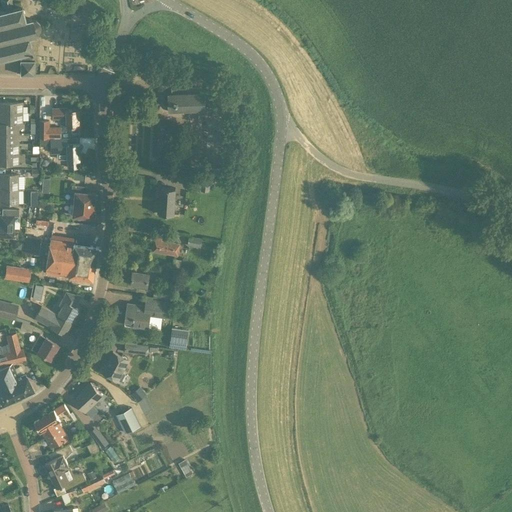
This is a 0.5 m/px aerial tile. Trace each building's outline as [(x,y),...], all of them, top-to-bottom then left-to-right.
[(0,0),(3,10),(13,8),(11,0),(0,0)] [(39,29),(39,27),(39,25),(38,23),(37,22),(36,21),(34,20),(33,19),(32,19),(31,20),(30,18),(24,20),(20,6),(13,8),(3,10),(0,10),(0,57),(18,53),(20,60),(19,60),(19,74),(33,74),(33,60),(32,60),(29,51),(31,50),(28,36),(34,35),(34,34),(35,33),(36,33),(37,32),(38,31),(39,29)] [(205,107),(211,107),(210,92),(204,92),(204,91),(199,92),(199,88),(174,88),(174,86),(174,76),(159,76),(160,86),(169,86),(169,90),(168,90),(168,111),(170,111),(170,109),(205,108),(205,107)] [(0,112),(22,113),(22,102),(0,102),(0,112)] [(67,126),(79,126),(78,109),(67,110),(67,108),(52,108),(53,118),(67,118),(67,126)] [(0,123),(18,123),(22,123),(22,113),(0,112),(0,123)] [(40,118),(40,136),(61,136),(61,125),(50,125),(50,118),(40,118)] [(0,133),(18,133),(18,123),(0,123),(0,133)] [(0,143),(18,143),(18,133),(0,133),(0,143)] [(80,159),(82,159),(82,153),(80,153),(79,144),(67,145),(67,138),(51,138),(51,152),(67,151),(67,160),(68,160),(68,168),(80,167),(79,159),(80,159)] [(0,153),(18,153),(18,143),(0,143),(0,153)] [(18,153),(0,153),(0,163),(18,164),(18,153)] [(19,164),(36,164),(36,154),(20,154),(19,164)] [(210,167),(210,175),(224,175),(224,167),(210,167)] [(0,186),(17,187),(17,174),(0,174),(0,186)] [(186,177),(185,185),(200,187),(201,179),(186,177)] [(201,191),(209,192),(210,181),(203,179),(201,191)] [(70,203),(74,203),(95,205),(96,193),(84,192),(85,186),(72,185),(70,203)] [(20,187),(17,187),(0,186),(0,204),(20,204),(20,187)] [(174,214),(175,188),(161,187),(160,204),(158,204),(157,213),(174,214)] [(94,218),(95,205),(74,203),(73,216),(94,218)] [(0,236),(11,237),(12,216),(17,217),(17,209),(1,209),(3,209),(3,215),(0,217),(0,236)] [(49,255),(96,263),(99,246),(90,245),(91,236),(77,234),(75,243),(51,239),(49,255)] [(201,246),(203,237),(190,235),(188,244),(201,246)] [(177,255),(179,244),(161,241),(161,238),(155,237),(152,250),(177,255)] [(96,263),(49,255),(46,271),(94,279),(96,263)] [(6,264),(4,276),(27,279),(28,267),(6,264)] [(156,281),(156,275),(149,274),(149,273),(133,270),(131,284),(147,287),(148,279),(156,281)] [(37,301),(41,291),(34,288),(29,298),(37,301)] [(154,297),(165,298),(166,290),(155,289),(154,297)] [(61,306),(57,314),(69,321),(76,308),(73,307),(79,296),(66,291),(58,304),(61,306)] [(146,297),(145,306),(128,304),(125,320),(132,321),(132,325),(148,328),(150,314),(165,316),(168,300),(146,297)] [(0,298),(0,313),(15,317),(18,303),(0,298)] [(69,321),(57,314),(40,304),(33,317),(63,333),(69,321)] [(31,332),(33,324),(21,321),(19,329),(31,332)] [(172,327),(170,339),(186,341),(188,329),(172,327)] [(0,364),(4,364),(11,362),(25,359),(22,348),(20,349),(16,333),(7,335),(11,351),(7,352),(2,353),(0,346),(0,364)] [(48,359),(57,344),(39,333),(30,348),(48,359)] [(125,343),(124,351),(147,353),(148,346),(136,345),(136,344),(125,343)] [(113,352),(106,365),(105,364),(102,370),(103,370),(102,372),(118,380),(129,360),(113,352)] [(18,376),(11,362),(0,367),(0,398),(2,403),(32,389),(25,373),(18,376)] [(75,400),(82,408),(85,412),(103,396),(90,383),(81,392),(82,393),(75,400)] [(130,391),(136,401),(146,394),(139,385),(130,391)] [(74,419),(67,408),(64,403),(55,409),(54,408),(34,421),(40,431),(42,431),(52,447),(63,440),(64,441),(69,438),(58,421),(64,417),(68,422),(74,419)] [(117,414),(126,433),(140,426),(132,408),(117,414)] [(90,419),(98,424),(104,415),(96,410),(90,419)] [(45,462),(51,475),(69,466),(65,458),(72,451),(69,444),(48,454),(51,459),(45,462)] [(190,470),(186,463),(180,465),(184,473),(190,470)] [(51,475),(56,487),(62,484),(65,489),(59,491),(60,494),(66,491),(65,489),(86,480),(83,473),(72,474),(69,466),(51,475)] [(129,474),(112,480),(116,491),(133,485),(129,474)] [(106,482),(103,475),(81,486),(84,492),(106,482)] [(69,491),(61,494),(65,503),(73,500),(69,491)] [(100,511),(107,508),(103,501),(90,509),(92,511),(100,511)] [(0,511),(10,511),(8,503),(0,506),(0,511)]
